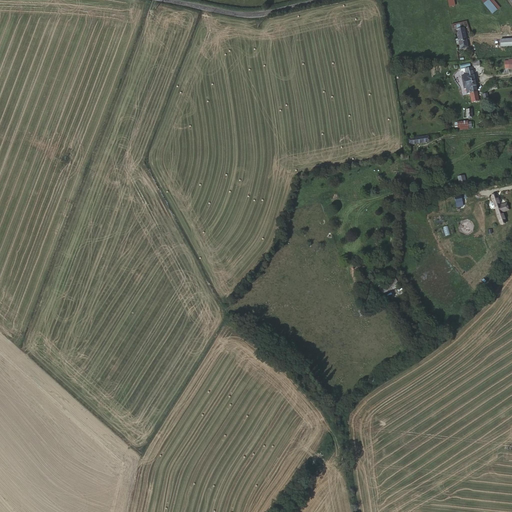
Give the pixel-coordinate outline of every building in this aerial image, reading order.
[(483,0),(485,2),(487,0),(490,0),(497,9),(500,7),(495,0),(483,0)] [(490,0),(487,0),(485,2),(493,13),(497,9),(490,0)] [(461,48),(468,46),(464,28),(457,29),(461,48)] [(473,67),(465,69),(466,75),(462,76),(464,88),(466,88),(467,93),(470,93),(472,103),(480,101),(473,67)] [(459,123),(460,131),(469,129),(468,122),(459,123)] [(410,146),(429,143),(428,137),(421,138),(421,140),(410,142),(410,146)] [(511,139),(490,142),(490,148),(511,146),(511,139)] [(459,186),(466,185),(465,176),(457,177),(459,186)] [(500,206),(497,196),(491,197),(493,203),(491,203),(490,205),(491,208),(492,209),(495,208),(500,225),(506,223),(502,213),(509,210),(507,204),(500,206)] [(462,197),(447,200),(448,205),(455,204),(456,210),(464,208),(462,197)] [(403,247),(417,258),(422,253),(407,240),(403,247)] [(382,296),(400,288),(396,278),(378,286),(382,296)]
